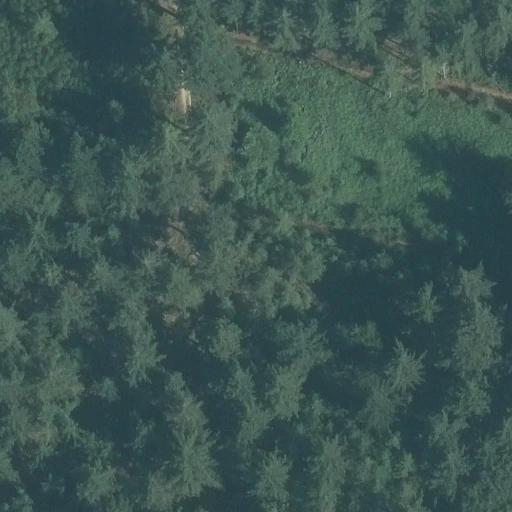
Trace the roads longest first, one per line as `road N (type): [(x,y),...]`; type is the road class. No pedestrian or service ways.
road 1 (track): [(191,216),(215,511)]
road 2 (track): [(173,0),(191,216)]
road 3 (track): [(191,216),(0,153)]
